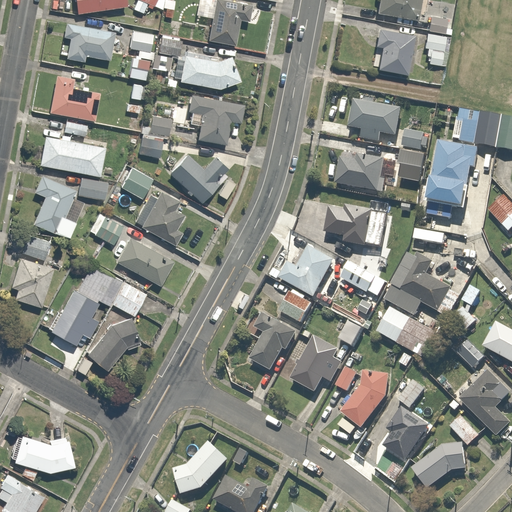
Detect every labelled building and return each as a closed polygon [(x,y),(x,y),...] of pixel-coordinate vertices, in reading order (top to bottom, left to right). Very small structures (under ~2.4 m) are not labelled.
[(125,6),(124,0),(72,0),(75,13),(125,6)] [(252,4),(230,0),(214,0),(207,39),(234,43),(238,19),(249,21),(252,4)] [(420,0),(378,0),(375,11),(417,19),(420,0)] [(431,13),(427,29),(446,33),(450,18),(431,13)] [(113,32),(64,23),(62,37),(68,38),(64,58),(83,61),(84,55),(108,59),(113,32)] [(414,35),(377,27),(373,46),(376,48),(371,73),(405,80),(414,35)] [(136,56),(154,59),(156,47),(152,46),(154,31),(131,28),(128,47),(137,49),(136,56)] [(450,35),(425,32),(423,47),(427,48),(425,62),(447,64),(450,35)] [(182,38),(161,33),(156,51),(178,56),(182,38)] [(218,89),(240,81),(231,56),(218,60),(218,57),(186,51),(185,59),(177,57),(174,81),(218,89)] [(73,79),(55,75),(48,110),(92,120),(98,93),(71,88),(73,79)] [(143,83),(131,82),(129,95),(141,97),(143,83)] [(239,122),(242,104),(191,95),(186,122),(197,124),(195,139),(225,145),(230,120),(239,122)] [(396,137),(401,109),(352,100),(343,126),(361,128),(360,139),(381,142),(384,135),(396,137)] [(125,101),(124,110),(140,112),(140,102),(125,101)] [(511,113),(458,104),(452,139),(511,150),(511,113)] [(170,136),(172,111),(151,110),(150,126),(140,125),(137,152),(161,154),(162,135),(170,136)] [(88,122),(64,117),(61,131),(85,136),(88,122)] [(425,132),(404,129),(402,146),(422,149),(425,132)] [(104,147),(43,136),(37,164),(99,175),(104,147)] [(465,209),(477,151),(439,143),(426,203),(428,204),(426,216),(452,222),(455,207),(465,209)] [(402,149),(399,165),(408,167),(406,177),(422,180),(427,153),(402,149)] [(226,175),(228,168),(212,153),(200,166),(185,151),(165,172),(199,204),(226,175)] [(384,161),(341,154),(335,183),(378,192),(384,161)] [(152,176),(131,165),(119,186),(141,197),(152,176)] [(75,190),(37,175),(31,190),(45,195),(34,223),(67,236),(81,202),(72,199),(75,190)] [(79,176),(76,194),(104,199),(107,181),(79,176)] [(177,200),(158,190),(140,225),(175,243),(181,232),(174,229),(183,212),(173,207),(177,200)] [(511,201),(506,194),(488,210),(507,232),(511,227),(511,201)] [(345,210),(329,207),(325,232),(344,236),(344,243),(367,248),(375,211),(346,205),(345,210)] [(99,210),(88,229),(111,244),(123,225),(99,210)] [(433,227),(415,223),(412,237),(431,241),(433,227)] [(469,237),(448,226),(442,238),(463,249),(469,237)] [(19,255),(44,263),(52,240),(27,231),(19,255)] [(158,285),(172,261),(129,236),(115,260),(158,285)] [(334,261),(309,246),(299,266),(289,261),(280,280),(313,297),(334,261)] [(431,263),(411,252),(384,299),(416,317),(422,305),(439,315),(453,291),(425,275),(431,263)] [(52,266),(18,256),(9,286),(16,288),(13,298),(40,306),(52,266)] [(376,276),(350,262),(342,276),(378,296),(385,283),(375,278),(376,276)] [(486,286),(471,278),(458,301),(473,309),(486,286)] [(99,301),(74,286),(49,330),(73,343),(79,332),(87,337),(97,320),(90,317),(99,301)] [(312,304),(289,291),(279,309),(301,322),(312,304)] [(434,330),(390,306),(376,331),(420,355),(434,330)] [(298,334),(263,313),(248,333),(260,340),(251,359),(270,370),(284,349),(288,352),(298,334)] [(137,343),(130,318),(109,323),(86,354),(106,370),(124,347),(137,343)] [(363,328),(348,320),(338,337),(353,346),(363,328)] [(511,361),(511,330),(496,321),(483,346),(511,361)] [(487,358),(463,334),(451,346),(475,370),(487,358)] [(339,350),(312,337),(290,379),(315,394),(323,381),(332,383),(342,364),(336,358),(339,350)] [(417,358),(403,349),(395,361),(409,370),(417,358)] [(355,371),(345,366),(335,385),(345,390),(355,371)] [(510,394),(488,370),(459,396),(496,436),(510,424),(496,409),(510,394)] [(390,376),(364,372),(362,384),(341,412),(363,429),(387,396),(390,376)] [(423,386),(404,374),(392,392),(411,405),(423,386)] [(431,426),(401,406),(387,430),(392,432),(385,447),(405,461),(431,426)] [(461,414),(449,425),(468,445),(480,434),(461,414)] [(74,466),(66,436),(48,441),(19,431),(8,464),(19,468),(16,475),(33,481),(37,469),(48,473),(74,466)] [(230,461),(209,441),(188,464),(173,468),(181,496),(202,490),(230,461)] [(466,470),(465,444),(464,441),(440,443),(413,470),(428,488),(453,471),(466,470)] [(0,505),(0,511),(35,511),(45,496),(6,473),(0,483),(0,485),(1,486),(0,487),(0,497),(3,500),(0,505)] [(236,511),(255,511),(269,488),(253,479),(248,488),(227,476),(214,499),(236,511)] [(190,511),(192,510),(172,500),(165,511),(190,511)] [(310,511),(294,502),(288,511),(310,511)]
